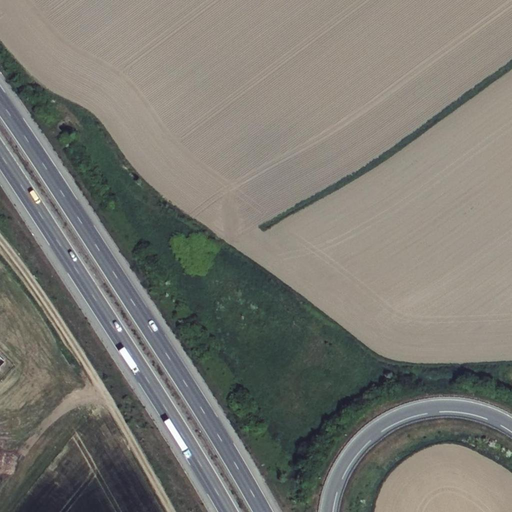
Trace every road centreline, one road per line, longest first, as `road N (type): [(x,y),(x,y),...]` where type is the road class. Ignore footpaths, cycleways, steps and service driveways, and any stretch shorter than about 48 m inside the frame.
road 1 (trunk): [(261,511),(0,102)]
road 2 (trunk): [(0,153),(228,511)]
road 3 (track): [(170,511),(0,240)]
road 4 (trunk): [(326,511),(347,456),(394,416),(452,406),(511,425)]
